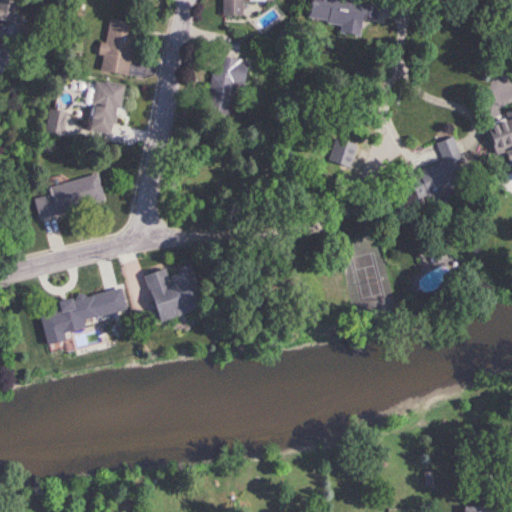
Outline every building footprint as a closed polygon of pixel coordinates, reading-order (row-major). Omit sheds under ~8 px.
[(0,0),(0,21),(10,26),(19,0),(0,0)] [(220,0),(220,15),(241,16),(241,1),(276,2),(276,0),(220,0)] [(340,25),(339,31),(357,35),(361,16),(375,18),(379,2),(367,0),(309,0),(306,18),(340,25)] [(96,54),(101,55),(98,70),(125,76),(135,24),(108,19),(103,44),(98,43),(96,54)] [(0,71),(2,73),(10,45),(0,42),(0,71)] [(243,84),(247,61),(214,55),(204,111),(226,115),(231,82),(243,84)] [(121,84),(93,81),(87,132),(114,135),(121,84)] [(511,117),(484,125),(492,155),(502,152),(505,163),(511,160),(511,117)] [(413,200),(433,194),(437,205),(472,194),(453,136),(435,142),(442,162),(404,174),(413,200)] [(46,186),(48,195),(33,198),(37,217),(104,202),(98,175),(46,186)] [(142,275),(155,322),(202,308),(189,263),(164,270),(164,268),(142,275)] [(125,319),(120,291),(44,304),(49,333),(125,319)] [(511,468),(503,468),(503,486),(511,486),(511,468)]
